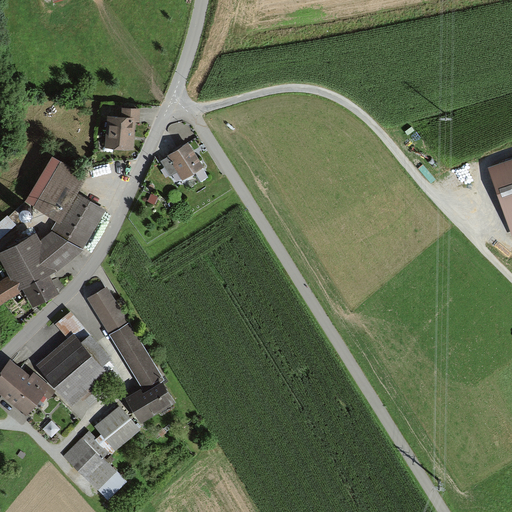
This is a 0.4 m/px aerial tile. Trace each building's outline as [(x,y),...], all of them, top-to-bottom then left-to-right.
[(107,111),(106,148),(135,149),(136,122),(140,122),(141,105),(124,105),(124,112),(107,111)] [(203,164),(188,140),(160,158),(171,175),(177,172),(181,178),(203,164)] [(86,172),(53,154),(28,199),(60,217),(53,229),(82,247),(106,207),(75,191),(86,172)] [(511,160),(490,168),(511,229),(511,160)] [(7,212),(0,218),(0,237),(16,223),(7,212)] [(0,302),(24,289),(33,306),(61,290),(50,271),(82,247),(53,229),(41,237),(36,228),(0,248),(0,255),(10,274),(0,279),(0,302)] [(105,282),(87,293),(145,388),(163,376),(105,282)] [(68,336),(38,362),(71,402),(114,366),(106,356),(110,353),(71,308),(56,321),(68,336)] [(0,368),(0,391),(9,398),(31,372),(11,355),(0,368)] [(34,368),(31,372),(9,398),(25,412),(42,392),(48,397),(57,387),(34,368)] [(142,419),(176,397),(163,376),(145,388),(143,389),(140,386),(126,395),(142,419)] [(141,427),(120,402),(94,424),(101,433),(95,438),(108,451),(110,449),(112,451),(141,427)] [(53,436),(62,428),(53,419),(45,428),(53,436)] [(108,497),(127,478),(105,455),(108,451),(95,438),(89,432),(65,455),(108,497)]
